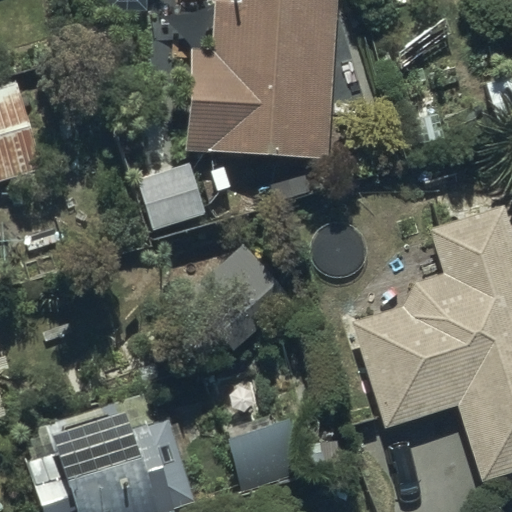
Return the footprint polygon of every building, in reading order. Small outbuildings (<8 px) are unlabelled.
[(208,0),(207,51),(181,51),(178,155),(321,159),(323,104),(347,105),(348,63),(326,63),(327,0),(208,0)] [(11,76),(0,78),(0,173),(35,163),(11,76)] [(199,215),(182,165),(129,183),(146,234),(199,215)] [(471,486),(511,472),(511,256),(496,207),(423,230),(437,275),(404,285),(397,309),(341,327),(376,435),(447,412),(471,486)] [(122,428),(114,402),(40,424),(46,442),(23,449),(41,511),(167,511),(172,511),(170,504),(191,497),(167,415),(122,428)] [(300,467),(284,416),(217,436),(232,488),(300,467)]
